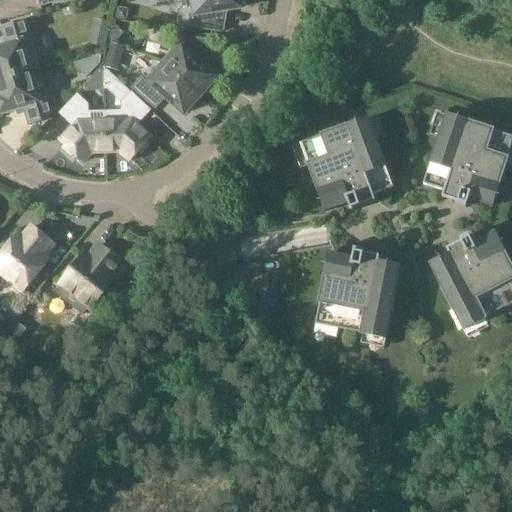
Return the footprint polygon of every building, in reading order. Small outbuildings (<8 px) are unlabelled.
[(193,0),(195,15),(190,16),(192,28),(224,33),(225,19),(222,19),(223,11),(242,8),(240,0),(193,0)] [(117,8),(115,19),(127,21),(128,9),(117,8)] [(0,81),(41,70),(27,21),(1,28),(7,46),(0,48),(0,81)] [(113,23),(109,39),(117,42),(124,34),(113,23)] [(182,40),(162,63),(203,99),(213,88),(210,85),(217,78),(204,66),(206,54),(208,55),(210,42),(182,37),(182,40)] [(111,44),(108,54),(122,58),(125,47),(111,44)] [(73,64),(86,78),(100,64),(101,55),(73,64)] [(193,110),(203,99),(162,63),(146,80),(143,77),(132,89),(155,109),(165,98),(184,115),(190,107),(193,110)] [(49,98),(41,70),(0,81),(0,97),(0,98),(0,114),(0,116),(24,109),(29,127),(44,123),(56,108),(52,97),(49,98)] [(85,92),(104,92),(103,71),(100,71),(85,86),(85,92)] [(122,111),(105,112),(106,152),(120,152),(131,161),(139,153),(142,155),(151,146),(148,143),(151,140),(136,126),(150,111),(132,94),(122,104),(122,111)] [(92,153),(106,152),(105,112),(88,113),(87,105),(77,95),(60,114),(74,128),(60,142),(64,146),(61,149),(71,158),(74,155),(82,163),(92,153)] [(511,144),(511,137),(446,116),(423,185),(445,192),(443,198),(458,203),(457,206),(466,209),(469,200),(492,207),(511,144)] [(373,196),(394,188),(368,120),(301,144),(326,213),(348,204),(352,213),(354,212),(353,210),(375,201),(373,196)] [(17,237),(0,258),(0,272),(23,291),(47,261),(43,258),(53,245),(31,228),(21,240),(17,237)] [(430,266),(463,330),(511,305),(511,268),(494,233),(473,244),(468,235),(460,240),(461,243),(448,250),(450,255),(430,266)] [(56,294),(78,312),(82,316),(87,309),(91,312),(119,277),(113,273),(121,263),(99,246),(89,258),(85,255),(60,285),(62,286),(56,294)] [(316,325),(386,339),(400,268),(378,264),(380,257),(357,253),(331,248),(316,325)] [(0,316),(0,338),(14,321),(3,313),(0,316)] [(25,330),(14,321),(0,338),(0,342),(9,350),(25,330)]
